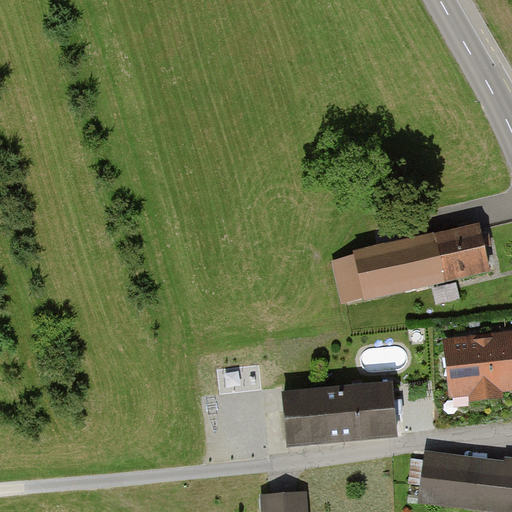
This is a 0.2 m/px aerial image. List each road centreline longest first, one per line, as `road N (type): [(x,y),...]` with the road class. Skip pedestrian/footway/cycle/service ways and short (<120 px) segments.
road 1 (track): [(0,493),(287,466),(511,433)]
road 2 (tertiary): [(511,127),(439,0)]
